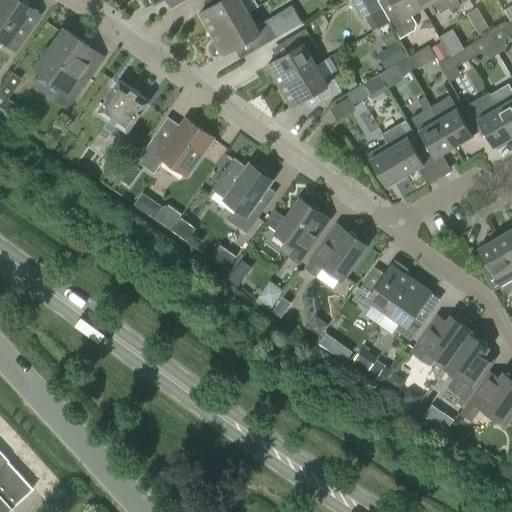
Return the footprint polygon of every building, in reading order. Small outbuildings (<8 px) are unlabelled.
[(11,0),(0,0),(0,1),(0,44),(4,39),(8,42),(29,13),(11,0)] [(224,0),(201,14),(213,34),(248,13),(240,0),(224,0)] [(351,0),(362,20),(380,10),(373,0),(351,0)] [(422,7),(418,0),(392,0),(403,18),(422,7)] [(418,0),(422,7),(433,0),(440,13),(450,7),(453,14),(463,8),(458,0),(418,0)] [(458,0),(463,8),(461,5),(468,0),(458,0)] [(510,21),(487,34),(498,53),(506,49),(505,37),(511,33),(511,20),(511,21),(505,10),(504,10),(510,21)] [(248,13),(213,34),(225,54),(252,38),(258,48),(278,37),(267,19),(256,26),(248,13)] [(392,24),(391,25),(399,40),(411,33),(411,32),(403,18),(392,24)] [(268,66),(280,86),(316,65),(308,50),(316,46),(305,29),(286,40),(292,52),(268,66)] [(35,68),(62,87),(88,50),(61,31),(52,44),(44,46),(38,54),(39,62),(35,68)] [(487,34),(463,49),(469,59),(480,52),(490,58),(498,53),(487,34)] [(400,42),(380,53),(388,67),(408,55),(400,42)] [(441,42),(431,48),(439,61),(449,55),(441,42)] [(469,59),(463,49),(438,63),(449,82),(461,75),(456,67),(469,59)] [(412,54),(404,60),(410,70),(419,65),(412,54)] [(410,70),(404,60),(395,64),(402,75),(410,70)] [(316,65),(280,86),(292,106),(316,93),(322,103),(342,91),(332,74),(324,78),(316,65)] [(355,88),(361,99),(370,94),(373,100),(388,90),(379,74),(364,83),(355,88)] [(99,111),(128,132),(150,102),(121,81),(99,111)] [(511,88),(509,83),(489,94),(511,132),(511,88)] [(361,99),(355,88),(346,93),(352,104),(361,99)] [(13,103),(7,99),(0,94),(0,108),(7,113),(13,103)] [(511,136),(511,132),(489,94),(488,95),(494,105),(476,115),(494,147),(511,136)] [(450,95),(431,106),(455,146),(474,135),(450,95)] [(369,102),(358,106),(364,123),(375,119),(369,102)] [(455,146),(431,106),(412,117),(435,158),(455,146)] [(164,158),(187,175),(213,138),(186,119),(169,145),(155,135),(136,161),(154,173),(164,158)] [(401,122),(382,133),(406,175),(425,164),(401,122)] [(406,175),(382,133),(381,133),(387,144),(369,155),(387,186),(406,175)] [(251,165),(249,168),(234,158),(212,189),(227,200),(238,208),(233,215),(251,228),(266,207),(257,200),(268,184),(271,179),(251,165)] [(146,191),(137,205),(190,238),(198,224),(146,191)] [(265,224),(277,232),(295,245),(288,256),(300,265),(314,246),(331,221),(320,214),(300,199),(287,219),(275,210),(265,224)] [(335,224),(318,248),(304,267),(316,276),(323,265),(344,279),(367,246),(346,232),(335,224)] [(511,228),(498,237),(511,261),(511,228)] [(511,261),(498,237),(478,249),(488,266),(481,270),(493,291),(511,280),(511,261)] [(220,246),(211,259),(228,270),(237,257),(220,246)] [(374,303),(387,313),(412,278),(405,274),(409,269),(395,259),(376,287),(365,280),(352,299),(369,311),(374,303)] [(237,285),(251,267),(241,260),(227,277),(237,285)] [(412,278),(387,313),(399,321),(394,329),(411,341),(423,325),(413,318),(431,292),(412,278)] [(259,298),(272,307),(284,290),(269,280),(258,297),(259,298)] [(270,313),(279,319),(283,313),(287,316),(294,306),(282,297),(270,313)] [(437,314),(423,334),(410,351),(430,366),(437,356),(448,363),(471,331),(451,317),(448,322),(437,314)] [(445,367),(456,374),(465,381),(471,373),(489,348),(469,335),(472,332),(471,331),(448,363),(445,367)] [(378,360),(368,376),(383,386),(393,370),(378,360)] [(511,405),(511,379),(504,374),(487,399),(475,391),(460,413),(472,421),(482,407),(501,421),(500,423),(506,427),(511,418),(511,412),(509,410),(511,405)] [(439,426),(446,432),(447,430),(454,421),(447,415),(439,426)] [(10,507),(10,508),(0,497),(0,467),(7,461),(0,453),(0,511),(7,511),(11,509),(10,507)]
